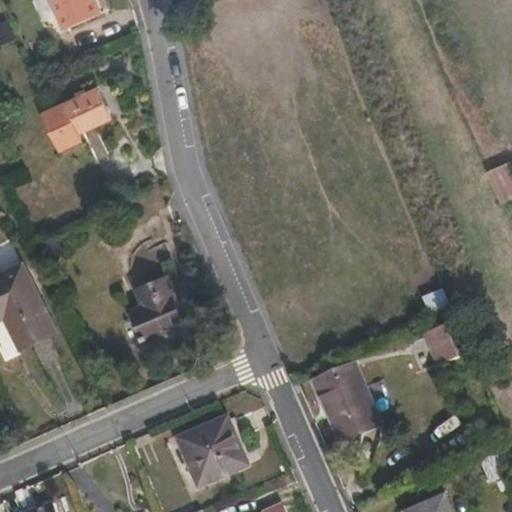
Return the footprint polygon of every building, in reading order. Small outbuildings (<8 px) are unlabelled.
[(96,0),(51,0),(60,21),(65,31),(84,22),(103,14),(96,0)] [(7,22),(0,24),(0,46),(15,39),(7,22)] [(99,89),(43,115),(60,151),(84,140),(80,133),(113,118),(99,89)] [(25,265),(0,276),(0,320),(6,317),(22,348),(57,332),(25,265)] [(143,305),(131,311),(145,343),(155,338),(186,325),(174,296),(176,295),(176,292),(169,276),(136,290),(143,305)] [(444,290),(424,298),(432,316),(451,307),(449,301),(444,290)] [(447,326),(425,334),(439,366),(461,358),(447,326)] [(358,365),(316,382),(341,443),(384,425),(358,365)] [(229,419),(181,440),(201,487),(249,465),(229,419)] [(491,483),(511,472),(511,447),(509,440),(480,454),(479,456),(491,483)] [(453,511),(447,497),(409,511),(453,511)] [(58,511),(54,502),(30,511),(58,511)]
